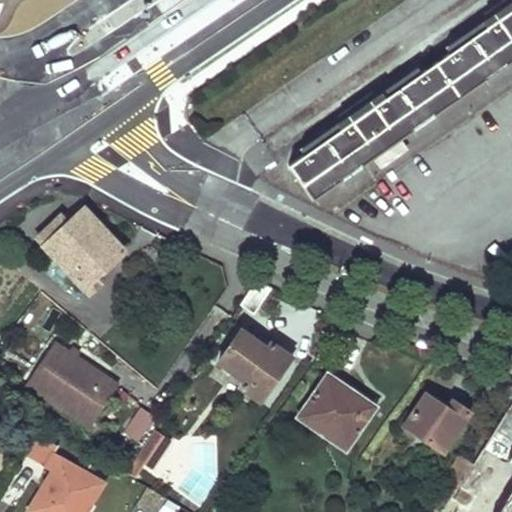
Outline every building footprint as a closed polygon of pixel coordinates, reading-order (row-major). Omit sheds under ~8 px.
[(476,33),(511,7),(511,0),(501,0),(469,23),(476,33)] [(318,143),(287,165),(311,200),(373,157),(378,154),(398,140),(511,59),(511,7),(476,33),(469,23),(458,30),(465,40),(402,84),(395,75),(385,82),(392,91),(329,136),(322,125),(312,133),(318,143)] [(329,136),(392,91),(385,82),(322,125),(329,136)] [(398,140),(378,154),(373,157),(378,166),(404,149),(398,140)] [(58,216),(34,237),(41,245),(81,288),(121,251),(82,209),(66,223),(58,216)] [(270,289),(255,282),(238,305),(252,314),(270,289)] [(239,331),(217,363),(244,382),(239,388),(257,401),(288,357),(269,344),(265,348),(239,331)] [(115,387),(51,343),(22,384),(86,428),(115,387)] [(326,375),(297,416),(345,450),(375,408),(326,375)] [(511,399),(511,379),(493,375),(479,395),(505,412),(509,404),(511,399)] [(424,395),(403,426),(443,452),(468,414),(451,402),(446,409),(424,395)] [(511,511),(511,405),(509,404),(505,412),(483,447),(511,465),(511,487),(496,511),(511,511)] [(154,431),(124,475),(131,479),(141,464),(150,469),(169,441),(154,431)] [(53,454),(46,467),(53,471),(29,511),(30,511),(77,511),(79,509),(83,511),(84,511),(102,484),(53,454)] [(461,456),(446,478),(450,481),(446,487),(454,493),(458,486),(473,463),(461,456)] [(454,493),(442,511),(464,511),(475,497),(458,486),(454,493)]
